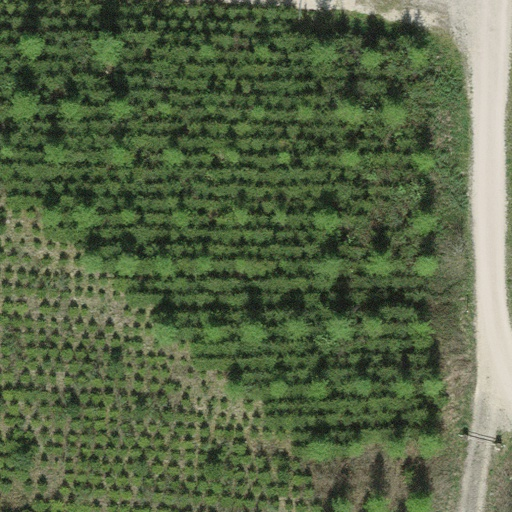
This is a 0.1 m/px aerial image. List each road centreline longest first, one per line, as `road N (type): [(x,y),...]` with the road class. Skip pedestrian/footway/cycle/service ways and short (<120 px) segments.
road 1 (track): [(495,353),(497,0)]
road 2 (track): [(495,353),(475,511)]
